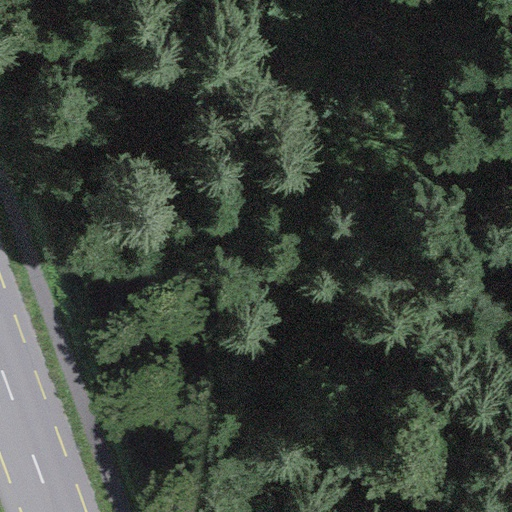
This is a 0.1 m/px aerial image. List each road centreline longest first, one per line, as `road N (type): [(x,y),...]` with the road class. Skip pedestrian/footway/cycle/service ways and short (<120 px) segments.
road 1 (track): [(365,0),(511,296)]
road 2 (primary): [(0,361),(55,511)]
